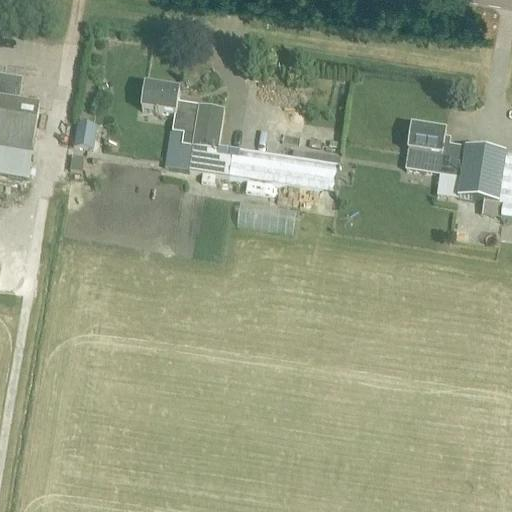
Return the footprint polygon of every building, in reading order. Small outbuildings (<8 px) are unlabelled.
[(0,174),(29,180),(40,110),(19,107),(23,83),(0,79),(0,174)] [(183,149),(194,151),(219,155),(219,152),(225,114),(179,107),(181,95),(147,90),(143,113),(177,119),(175,135),(185,136),(183,149)] [(95,153),(99,129),(78,126),(74,150),(95,153)] [(463,166),(459,192),(458,200),(460,200),(496,207),(505,157),(466,152),(445,148),(447,136),(413,130),(409,154),(407,171),(439,176),(443,163),(463,166)] [(340,171),(219,152),(219,155),(194,151),(190,174),(336,197),(340,171)] [(511,158),(505,157),(496,207),(494,221),(511,223),(511,158)] [(73,159),(71,172),(82,174),(84,161),(73,159)]
